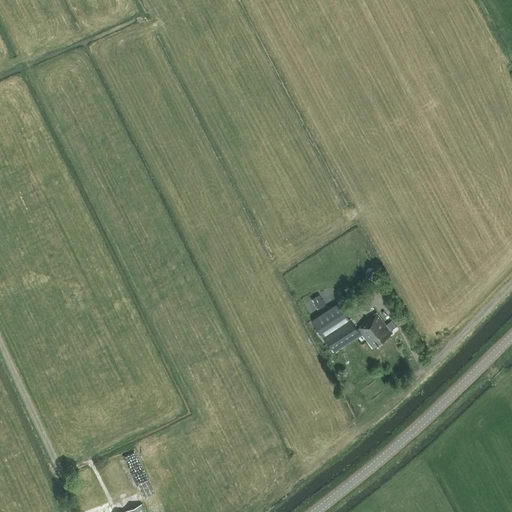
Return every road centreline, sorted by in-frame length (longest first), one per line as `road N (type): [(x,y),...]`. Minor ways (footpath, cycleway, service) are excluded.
road 1 (tertiary): [(315,511),(511,340)]
road 2 (track): [(358,318),(382,302),(415,356),(430,365),(511,283)]
